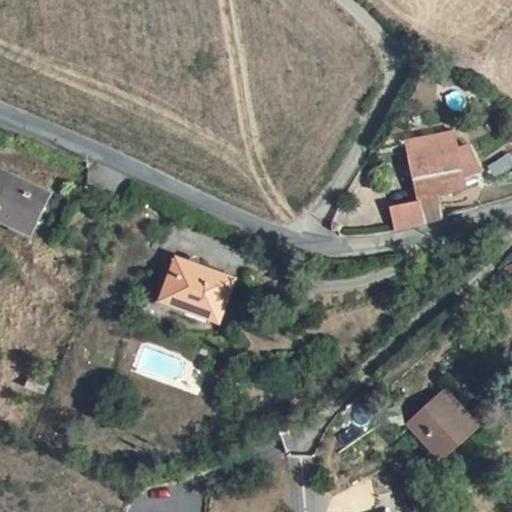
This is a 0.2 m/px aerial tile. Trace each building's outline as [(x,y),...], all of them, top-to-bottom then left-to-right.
[(451,128),(405,136),(417,197),(421,218),(441,213),(436,189),(449,187),(447,179),(462,176),(460,168),(454,141),(451,128)] [(468,138),(454,141),(460,168),(475,165),(468,138)] [(2,166),(0,169),(0,211),(38,228),(54,188),(2,166)] [(391,203),(396,225),(421,218),(417,197),(391,203)] [(181,257),(165,299),(220,318),(234,276),(181,257)] [(466,428),(434,401),(409,430),(441,457),(466,428)]
